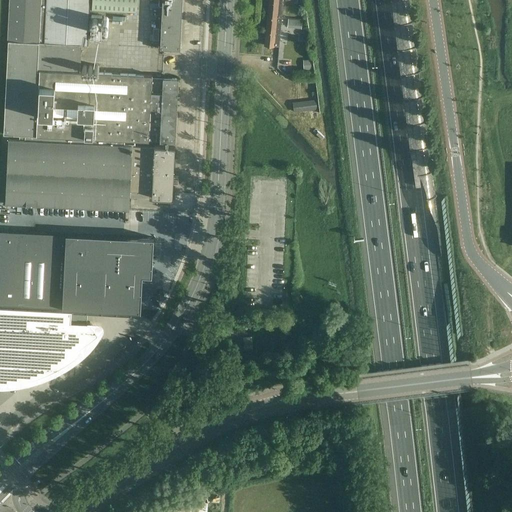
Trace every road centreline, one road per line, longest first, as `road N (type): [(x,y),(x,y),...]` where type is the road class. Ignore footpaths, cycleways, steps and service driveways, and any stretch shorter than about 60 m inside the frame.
road 1 (motorway): [(445,511),(385,0)]
road 2 (motorway): [(347,0),(406,511)]
road 3 (tertiary): [(77,511),(194,436),(256,408),(511,374)]
road 4 (secondary): [(111,392),(169,333),(209,254),(227,0)]
road 5 (tertiary): [(511,297),(470,253),(433,0)]
road 6 (secondary): [(111,392),(0,478)]
road 7 (secondary): [(16,482),(111,392)]
